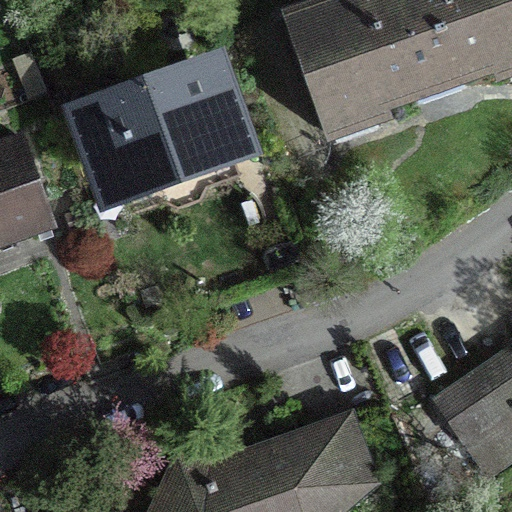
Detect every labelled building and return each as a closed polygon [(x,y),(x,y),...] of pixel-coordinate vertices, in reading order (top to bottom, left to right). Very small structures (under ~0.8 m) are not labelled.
[(495,77),(511,71),(511,0),(371,0),(339,12),(337,6),(283,25),(323,138),(379,118),(376,108),(492,68),(495,77)] [(192,164),(229,151),(202,75),(88,116),(115,192),(151,179),(162,183),(187,175),(192,164)] [(0,248),(49,231),(17,141),(0,147),(0,248)] [(511,350),(433,403),(461,445),(511,410),(511,350)] [(346,423),(315,435),(206,474),(175,466),(153,511),(338,511),(369,486),(346,423)]
